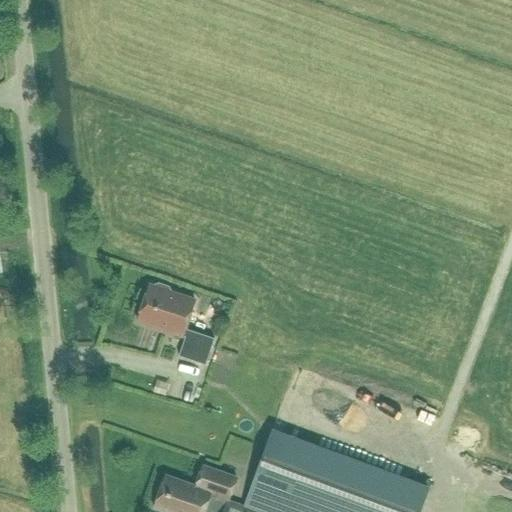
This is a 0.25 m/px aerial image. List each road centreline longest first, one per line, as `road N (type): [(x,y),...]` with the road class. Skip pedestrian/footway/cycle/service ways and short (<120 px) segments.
road 1 (unclassified): [(68,511),(17,0)]
road 2 (track): [(511,250),(431,461)]
